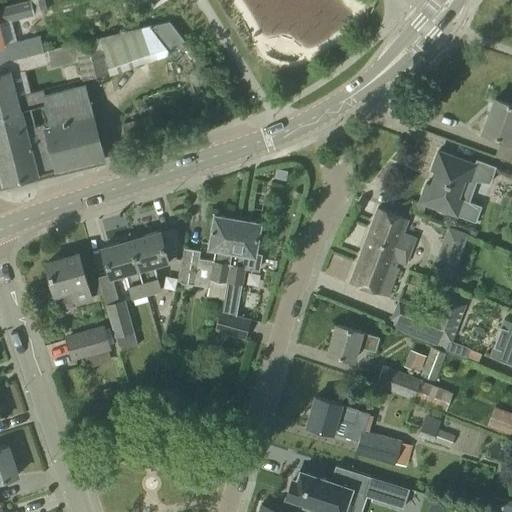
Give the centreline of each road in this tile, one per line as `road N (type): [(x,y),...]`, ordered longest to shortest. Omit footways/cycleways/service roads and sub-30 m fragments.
road 1 (tertiary): [(0,229),(316,117),(370,82),(449,0)]
road 2 (unclassified): [(226,511),(299,275),(330,202),(332,165)]
road 3 (unclassified): [(81,511),(0,275)]
